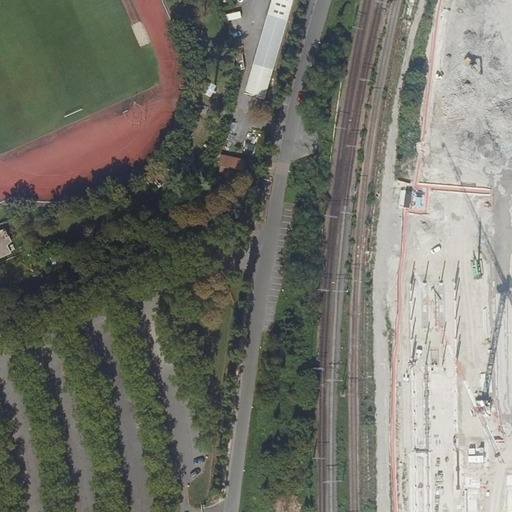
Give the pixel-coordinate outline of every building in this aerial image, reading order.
[(272,0),(245,93),(266,99),(293,0),(272,0)] [(241,11),(226,14),(228,21),(242,18),(241,11)] [(241,180),(246,160),(222,154),(217,175),(241,180)] [(391,218),(387,290),(426,293),(431,220),(391,218)] [(0,232),(0,256),(10,253),(1,233),(0,232)] [(423,425),(424,309),(403,309),(403,425),(423,425)] [(423,435),(407,435),(408,467),(424,467),(423,435)] [(480,446),(480,456),(494,455),(494,445),(480,446)] [(511,511),(511,461),(474,462),(474,511),(511,511)]
